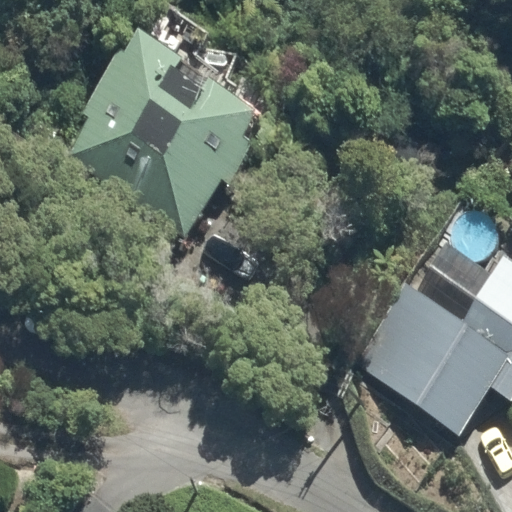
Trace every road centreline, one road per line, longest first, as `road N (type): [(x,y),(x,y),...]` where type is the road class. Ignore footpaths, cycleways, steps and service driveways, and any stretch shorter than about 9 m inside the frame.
road 1 (track): [(0,310),(209,422)]
road 2 (residential): [(344,511),(209,422)]
